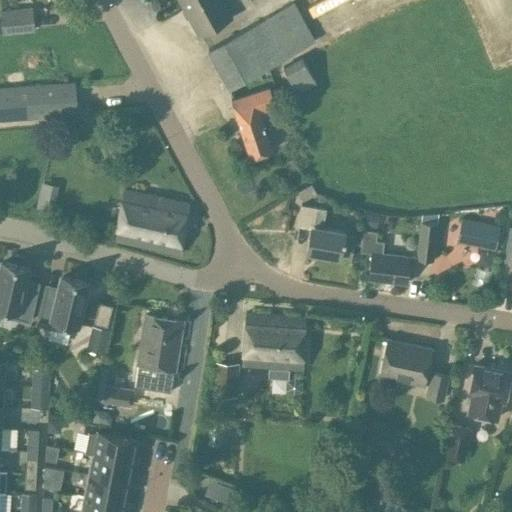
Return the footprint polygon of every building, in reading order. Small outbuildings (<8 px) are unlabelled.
[(73,0),(49,0),(50,8),(74,7),(73,0)] [(181,0),(200,34),(232,16),(223,0),(181,0)] [(326,37),(386,11),(382,0),(321,25),(326,37)] [(231,86),(236,97),(271,87),(277,84),(269,65),(314,40),(293,2),(210,48),(231,86)] [(32,14),(32,6),(2,9),(4,32),(34,29),(32,14)] [(317,82),(302,54),(283,65),(298,92),(317,82)] [(0,119),(78,114),(76,81),(0,87),(0,119)] [(271,87),(236,97),(232,98),(251,154),(272,147),(261,115),(265,113),(263,108),(276,104),(271,87)] [(317,191),(311,182),(297,190),(303,200),(317,191)] [(190,202),(126,189),(116,239),(180,252),(190,202)] [(327,208),(302,203),(298,225),(312,227),(308,251),(340,256),(340,254),(351,256),(355,234),(345,232),(345,231),(323,227),(327,208)] [(500,224),(461,217),(456,242),(495,249),(500,224)] [(438,222),(422,220),(417,256),(433,259),(438,222)] [(377,230),(363,228),(362,233),(361,250),(373,252),(370,277),(407,282),(410,256),(383,252),(384,240),(376,239),(377,230)] [(29,267),(3,261),(0,271),(0,313),(29,321),(36,294),(23,291),(29,267)] [(88,282),(62,275),(57,299),(44,296),(37,322),(70,330),(72,323),(78,324),(88,282)] [(113,305),(100,301),(95,322),(108,325),(113,305)] [(304,316),(248,312),(244,363),(301,367),(304,316)] [(183,319),(146,313),(138,362),(139,363),(135,385),(171,390),(175,368),(183,319)] [(93,324),(87,348),(105,353),(111,328),(93,324)] [(434,347),(390,340),(384,376),(432,384),(430,394),(446,396),(450,373),(439,371),(439,373),(430,372),(434,347)] [(240,361),(212,359),(210,394),(238,395),(240,361)] [(511,378),(511,372),(477,365),(471,395),(474,395),(471,412),(500,419),(503,402),(507,402),(511,378)] [(51,386),(52,369),(34,368),(33,385),(51,386)] [(134,388),(105,382),(102,399),(131,404),(134,388)] [(51,386),(33,385),(31,406),(49,407),(51,386)] [(472,426),(449,422),(442,456),(465,461),(472,426)] [(29,427),(28,450),(38,450),(40,428),(29,427)] [(396,434),(368,429),(363,456),(391,461),(396,434)] [(85,451),(93,453),(93,452),(133,460),(137,438),(98,430),(97,432),(89,431),(85,451)] [(47,443),(46,458),(57,460),(60,445),(47,443)] [(38,450),(28,450),(26,471),(37,472),(38,450)] [(89,473),(129,481),(133,460),(93,452),(93,453),(89,473)] [(371,465),(356,461),(353,478),(368,482),(371,465)] [(54,479),(56,466),(47,464),(45,477),(54,479)] [(37,472),(26,471),(25,486),(36,487),(37,472)] [(89,473),(85,494),(125,502),(129,481),(89,473)] [(23,492),(21,511),(35,511),(37,493),(23,492)] [(85,494),(81,511),(122,511),(125,502),(85,494)] [(42,509),(51,509),(52,497),(43,496),(42,509)]
